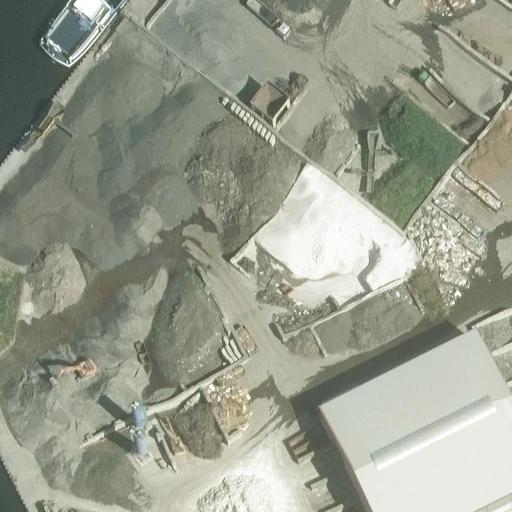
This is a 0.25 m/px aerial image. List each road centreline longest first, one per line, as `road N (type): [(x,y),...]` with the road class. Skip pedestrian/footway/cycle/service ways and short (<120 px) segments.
road 1 (unknown): [(302,398),(227,269),(178,236),(111,247),(78,189)]
road 2 (unknown): [(511,287),(302,398)]
road 3 (unknown): [(302,398),(268,446),(209,488),(177,499),(174,511)]
